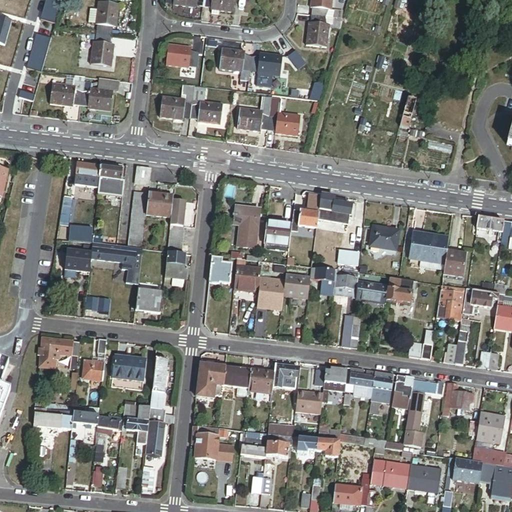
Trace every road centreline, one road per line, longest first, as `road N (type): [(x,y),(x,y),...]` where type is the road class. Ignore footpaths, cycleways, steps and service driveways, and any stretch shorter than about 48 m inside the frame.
road 1 (residential): [(194,342),(511,384)]
road 2 (tertiary): [(511,206),(215,160)]
road 3 (residential): [(194,342),(215,160)]
road 4 (residential): [(0,494),(174,511)]
road 5 (residential): [(23,323),(194,342)]
road 6 (residential): [(174,511),(194,342)]
road 7 (residential): [(291,0),(287,21),(268,33),(151,24)]
road 8 (tertiary): [(133,150),(0,135)]
road 9 (residential): [(133,150),(151,24)]
